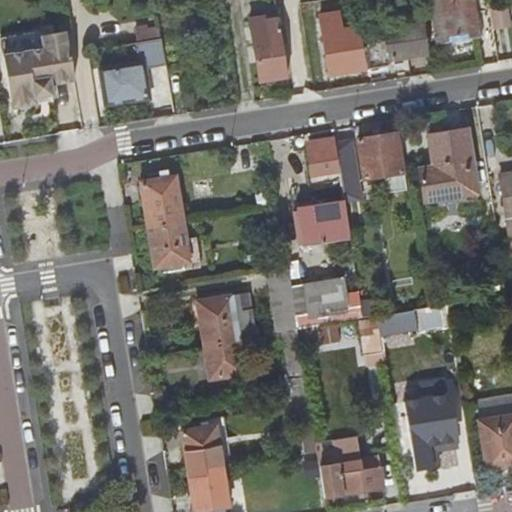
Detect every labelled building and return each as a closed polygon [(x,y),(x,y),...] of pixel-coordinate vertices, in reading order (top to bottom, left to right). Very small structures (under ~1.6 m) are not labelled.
[(474,2),(484,0),(433,0),(440,41),(484,34),(482,19),(476,20),(474,2)] [(511,7),(492,8),(493,29),(511,27),(511,7)] [(38,8),(0,13),(0,36),(41,30),(39,13),(38,8)] [(73,78),(62,9),(39,13),(41,30),(0,36),(11,105),(35,101),(34,95),(51,93),(49,82),(73,78)] [(262,80),(288,76),(278,14),(252,18),(262,80)] [(330,73),(365,68),(360,32),(360,31),(359,27),(342,30),(339,14),(321,17),(330,73)] [(137,25),(138,39),(165,36),(163,22),(137,25)] [(426,53),(422,22),(403,25),(408,56),(426,53)] [(403,23),(360,31),(360,32),(403,25),(403,23)] [(403,25),(360,32),(365,68),(392,63),(391,58),(408,56),(403,25)] [(152,68),(166,65),(162,38),(148,41),(152,68)] [(100,104),(150,97),(144,61),(94,68),(100,104)] [(429,133),(435,172),(421,174),(425,199),(478,191),(467,127),(429,133)] [(398,131),(359,137),(366,176),(404,170),(398,131)] [(315,171),(339,168),(338,162),(335,141),(334,138),(310,142),(315,171)] [(353,138),(335,141),(338,162),(356,160),(353,138)] [(506,218),(511,216),(511,172),(500,174),(506,218)] [(143,180),(150,226),(186,221),(179,174),(143,180)] [(303,243),(350,236),(344,199),(296,207),(303,243)] [(192,262),(186,221),(150,226),(156,267),(192,262)] [(286,330),(299,327),(292,284),(289,267),(268,270),(279,331),(286,330)] [(310,325),(360,317),(364,316),(357,275),(292,284),(299,327),(310,325)] [(197,300),(204,344),(238,338),(230,294),(197,300)] [(467,314),(466,300),(448,303),(450,317),(467,314)] [(450,317),(448,303),(429,306),(377,314),(381,333),(418,328),(419,333),(452,327),(450,317)] [(377,314),(364,316),(360,317),(365,354),(384,351),(381,333),(377,314)] [(309,389),(299,327),(286,330),(293,374),(281,376),(283,393),(284,393),(296,391),(309,389)] [(243,375),(238,338),(204,344),(209,380),(243,375)] [(318,406),(370,399),(365,368),(349,370),(351,380),(314,385),(318,406)] [(431,443),(458,438),(450,392),(447,393),(445,379),(423,382),(426,397),(406,400),(417,467),(435,464),(431,443)] [(296,391),(284,393),(286,407),(300,405),(308,454),(319,452),(309,389),(296,391)] [(511,413),(480,418),(487,470),(511,465),(511,413)] [(198,421),(199,428),(220,425),(228,466),(237,464),(229,416),(198,421)] [(180,431),(188,472),(228,466),(220,425),(199,428),(180,431)] [(339,449),(319,452),(327,495),(387,485),(382,454),(341,461),(339,449)] [(202,511),(236,506),(228,466),(188,472),(195,511),(202,511)]
